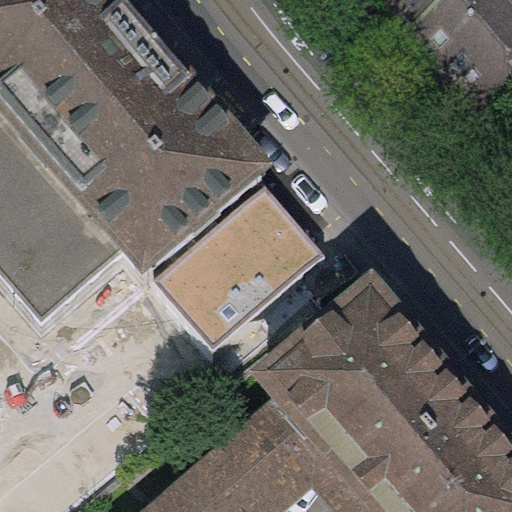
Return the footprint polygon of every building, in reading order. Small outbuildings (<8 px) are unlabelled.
[(0,0),(0,288),(43,339),(125,268),(145,290),(171,267),(216,229),(265,187),(160,66),(102,0),(0,0)] [(369,0),(409,46),(462,0),(369,0)] [(462,0),(409,46),(506,158),(511,152),(511,4),(508,0),(462,0)] [(156,295),(215,364),(326,266),(297,233),(267,198),(223,237),(178,275),(156,295)] [(511,511),(511,448),(495,429),(385,300),(265,401),(280,418),(168,511),(294,511),(315,495),(328,511),(511,511)] [(117,488),(197,411),(157,370),(77,447),(117,488)]
